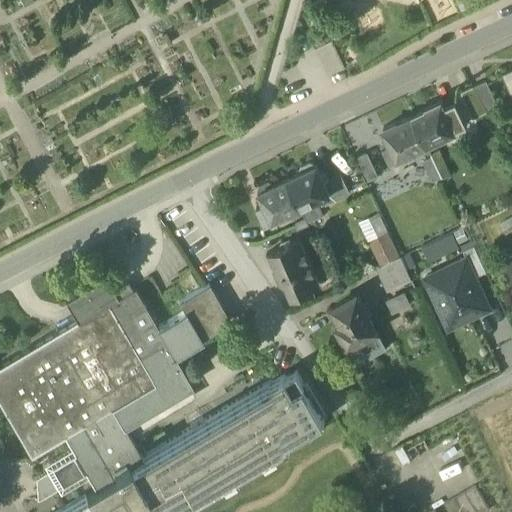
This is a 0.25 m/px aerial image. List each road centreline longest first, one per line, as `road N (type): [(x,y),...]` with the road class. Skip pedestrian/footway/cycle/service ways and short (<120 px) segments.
road 1 (residential): [(511,30),(187,179)]
road 2 (residential): [(368,447),(187,179)]
road 3 (residential): [(187,179),(0,273)]
